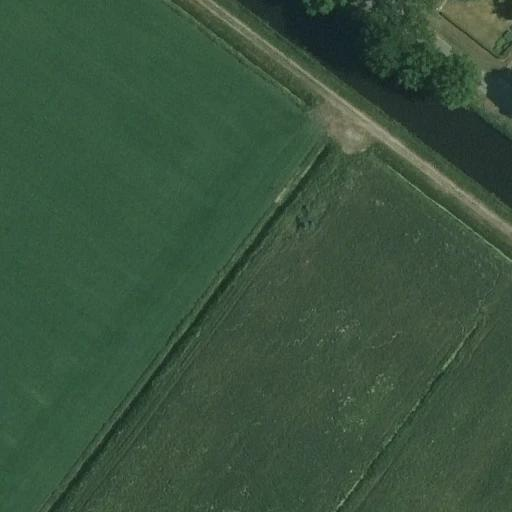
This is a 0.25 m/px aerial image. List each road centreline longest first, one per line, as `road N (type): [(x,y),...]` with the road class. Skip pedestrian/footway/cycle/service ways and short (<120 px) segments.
road 1 (track): [(204,0),(511,235)]
road 2 (tertiary): [(511,102),(375,0)]
